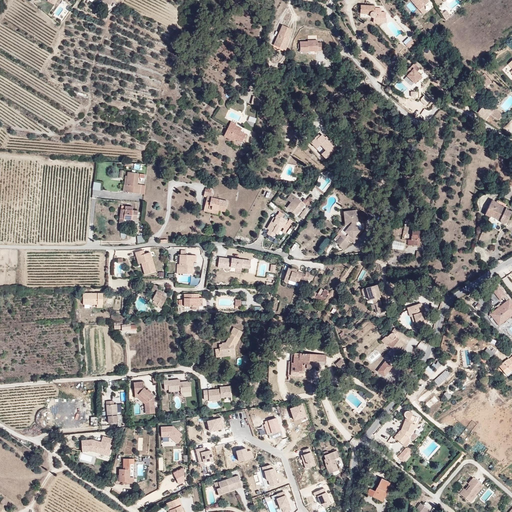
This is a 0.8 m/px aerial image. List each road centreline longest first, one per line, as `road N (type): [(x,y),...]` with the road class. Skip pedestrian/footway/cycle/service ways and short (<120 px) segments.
road 1 (residential): [(511,258),(448,302),(423,366),(362,437),(347,511)]
road 2 (unclassified): [(0,246),(222,243),(284,255)]
